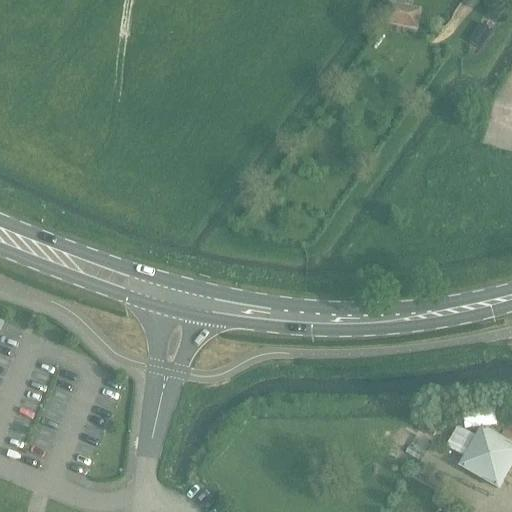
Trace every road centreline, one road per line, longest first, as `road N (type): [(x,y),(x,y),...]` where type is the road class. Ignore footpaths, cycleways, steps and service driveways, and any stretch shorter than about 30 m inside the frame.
road 1 (primary): [(183,297),(379,321),(511,293)]
road 2 (unclassified): [(142,505),(183,297)]
road 3 (primary): [(183,297),(0,236)]
